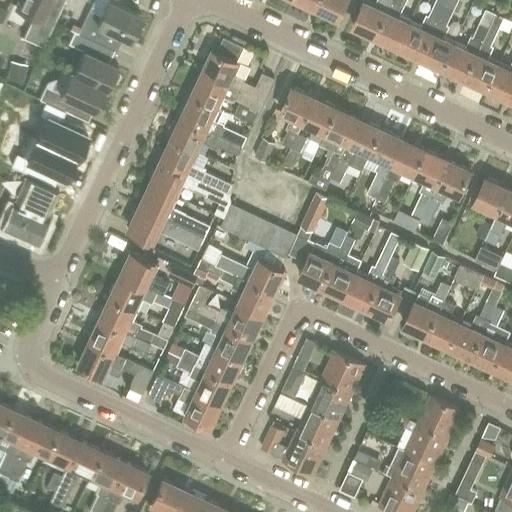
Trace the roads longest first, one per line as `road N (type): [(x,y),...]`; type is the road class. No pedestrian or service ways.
road 1 (residential): [(511,408),(300,316),(289,324),(227,463)]
road 2 (residential): [(511,143),(201,0)]
road 3 (residential): [(227,463),(31,367),(29,346),(58,281)]
road 4 (residential): [(58,281),(187,0)]
